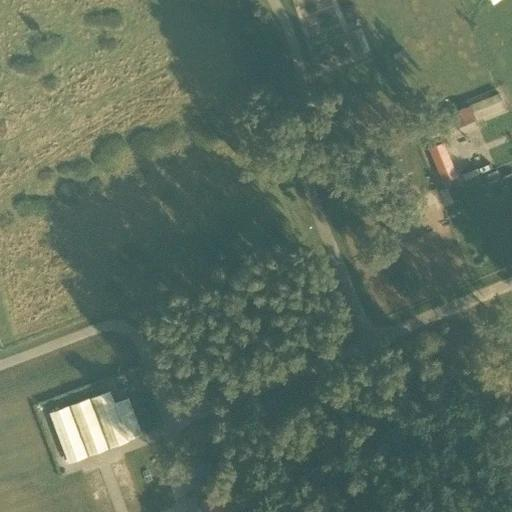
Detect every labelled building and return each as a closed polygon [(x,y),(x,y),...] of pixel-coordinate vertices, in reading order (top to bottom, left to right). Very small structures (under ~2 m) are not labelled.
[(467,98),(473,118),(505,110),(500,90),(467,98)] [(339,115),(344,128),(362,121),(356,108),(339,115)] [(435,146),(445,183),(459,180),(449,142),(435,146)] [(117,377),(119,384),(127,381),(125,374),(117,377)] [(68,465),(129,443),(110,391),(49,413),(68,465)] [(243,511),(234,486),(202,498),(206,511),(243,511)]
